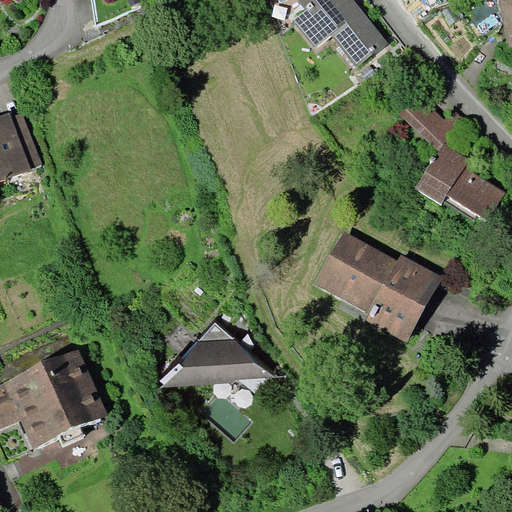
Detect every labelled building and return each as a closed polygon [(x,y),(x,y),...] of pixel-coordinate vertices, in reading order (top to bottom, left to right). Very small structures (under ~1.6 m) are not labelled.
[(331,35),(357,68),(388,43),(354,0),(299,0),(299,1),(306,10),(294,20),(315,47),(331,35)] [(511,0),(502,0),(499,1),(509,48),(511,47),(511,0)] [(400,113),(440,150),(445,142),(447,144),(468,123),(453,109),(445,118),(418,94),(400,113)] [(0,180),(32,170),(31,169),(42,165),(23,114),(11,118),(9,112),(0,115),(0,180)] [(447,194),(487,220),(506,192),(469,169),(474,161),(447,144),(445,142),(440,150),(416,187),(441,203),(447,194)] [(364,321),(406,344),(443,277),(401,253),(397,260),(344,230),(314,283),(368,313),(364,321)] [(164,385),(161,387),(233,383),(236,379),(276,377),(255,363),(215,322),(160,381),(164,385)] [(21,421),(33,448),(60,436),(80,427),(109,415),(79,350),(4,383),(21,421)] [(0,429),(21,421),(4,383),(0,384),(0,429)] [(84,435),(80,427),(60,436),(64,444),(84,435)]
